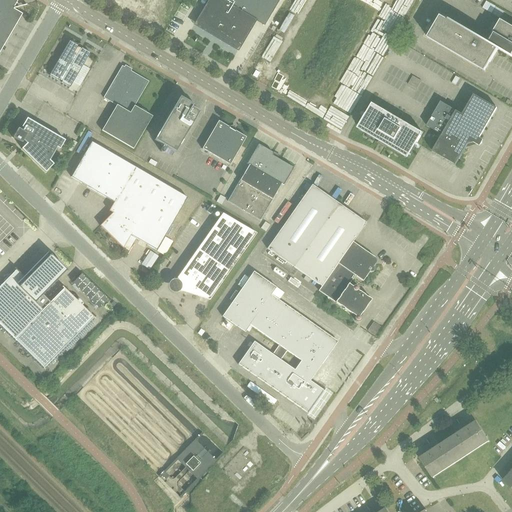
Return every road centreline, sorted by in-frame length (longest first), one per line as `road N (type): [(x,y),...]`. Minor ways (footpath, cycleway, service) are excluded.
road 1 (unclassified): [(338,410),(303,459),(295,457),(0,167)]
road 2 (primary): [(295,498),(365,435),(496,265)]
road 3 (tertiary): [(311,144),(64,0)]
road 4 (tertiary): [(486,231),(355,158),(311,144)]
road 5 (tertiary): [(311,144),(476,246)]
road 6 (unclassified): [(0,105),(61,0)]
